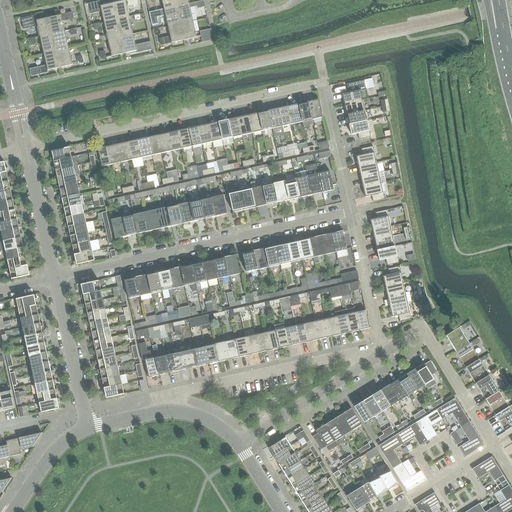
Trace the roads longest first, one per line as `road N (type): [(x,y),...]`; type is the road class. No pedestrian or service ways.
road 1 (residential): [(24,148),(322,83)]
road 2 (residential): [(53,278),(349,211)]
road 3 (residential): [(168,411),(178,391),(359,350),(382,352)]
road 4 (residential): [(494,446),(421,334),(382,352)]
road 5 (residential): [(382,352),(236,443)]
road 6 (tertiary): [(86,428),(53,278)]
road 7 (residential): [(382,352),(349,211)]
road 8 (tertiary): [(53,278),(24,148)]
road 9 (residential): [(349,211),(322,83)]
road 10 (residential): [(388,511),(494,446)]
